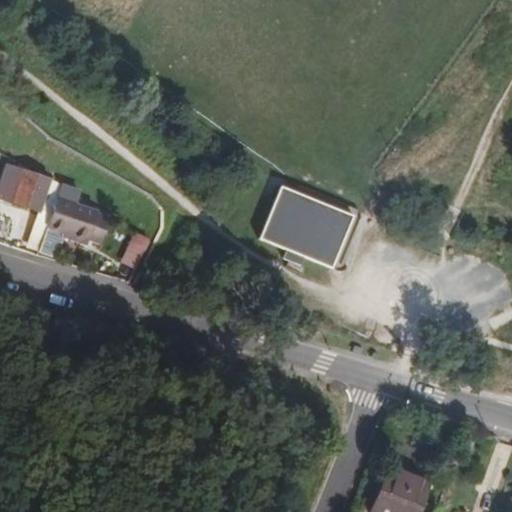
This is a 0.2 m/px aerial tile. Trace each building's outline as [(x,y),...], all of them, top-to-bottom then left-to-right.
[(47,230),(58,199),(63,187),(57,183),(52,181),(50,185),(40,181),(41,178),(33,174),(19,169),(14,182),(7,179),(0,196),(14,202),(39,213),(35,225),(47,230)] [(291,189),(290,195),(324,207),(348,216),(351,209),(291,189)] [(324,207),(290,195),(273,191),(255,244),(330,269),(348,216),(324,207)] [(0,202),(12,207),(14,202),(0,196),(0,202)] [(102,248),(112,219),(100,214),(101,212),(75,202),(74,204),(58,199),(47,230),(88,244),(89,243),(102,248)] [(40,248),(47,230),(35,225),(28,244),(40,248)] [(473,452),(457,447),(454,458),(470,462),(473,452)] [(372,511),(419,511),(430,485),(389,469),(372,511)]
